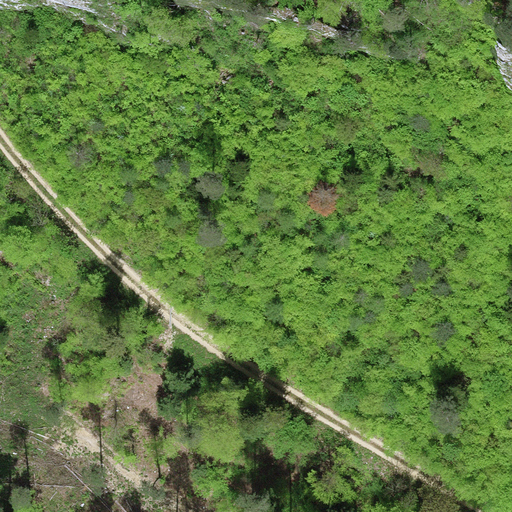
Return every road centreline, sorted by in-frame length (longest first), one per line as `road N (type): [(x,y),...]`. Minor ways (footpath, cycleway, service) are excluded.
road 1 (track): [(489,511),(229,355),(155,300),(0,137)]
road 2 (track): [(180,511),(159,503),(38,396)]
